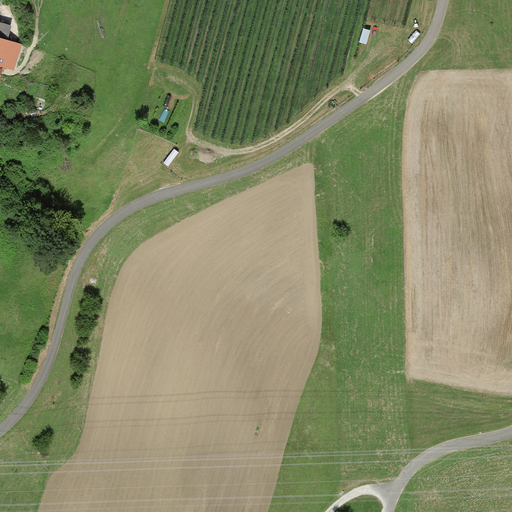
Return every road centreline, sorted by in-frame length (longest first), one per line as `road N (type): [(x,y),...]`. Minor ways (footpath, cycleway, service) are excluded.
road 1 (unclassified): [(0,431),(47,364),(73,269),(103,227),(162,194),(271,158),(359,100),(423,46),(440,0)]
road 2 (track): [(359,100),(339,88),(309,115),(241,151),(186,144)]
road 3 (unclassified): [(511,431),(436,451),(413,466),(387,511)]
